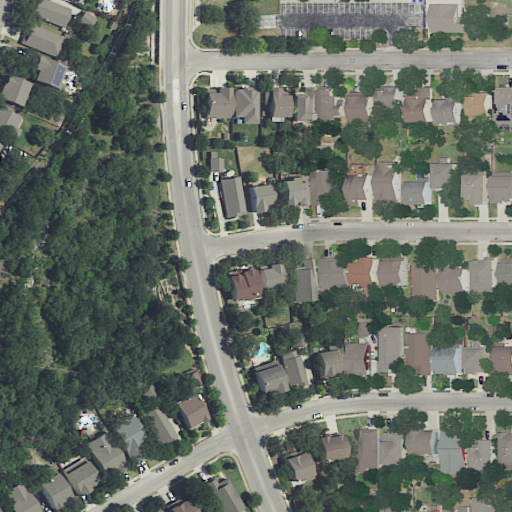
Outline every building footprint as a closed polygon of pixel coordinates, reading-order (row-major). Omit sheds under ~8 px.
[(69,6),(47,0),(31,0),(27,16),(63,27),(69,6)] [(466,32),(466,17),(460,17),(460,5),(432,5),(432,33),(466,32)] [(55,57),(63,37),(28,23),(20,44),(55,57)] [(32,81),(57,88),(64,64),(35,56),(32,69),(35,69),(32,81)] [(0,99),(19,106),(27,83),(4,74),(0,85),(0,99)] [(511,86),(498,87),(498,125),(511,124),(511,86)] [(228,87),(213,87),(213,89),(203,89),(204,118),(228,118),(228,87)] [(432,87),(418,87),(418,95),(410,95),(410,125),(432,126),(432,87)] [(402,88),(381,88),(381,109),(403,109),(402,88)] [(257,123),(258,89),(233,89),(233,116),(242,116),(242,123),(257,123)] [(287,94),(277,94),(277,91),(263,90),(262,101),(268,101),(267,118),(286,119),(287,94)] [(316,121),(316,90),(292,91),(292,121),(316,121)] [(320,93),(321,116),(346,116),(346,105),(340,106),(340,92),(320,93)] [(470,95),(470,116),(492,116),(492,94),(470,95)] [(374,96),(352,96),(352,120),(374,121),(374,96)] [(439,124),(461,124),(461,99),(439,99),(439,124)] [(0,131),(16,137),(19,129),(16,128),(21,115),(0,107),(0,131)] [(222,159),(208,158),(208,171),(221,171),(222,159)] [(399,162),(378,162),(379,202),(400,202),(399,162)] [(435,188),(457,189),(457,164),(435,163),(435,188)] [(314,205),(328,204),(328,193),(338,192),(337,171),(313,171),(314,205)] [(474,199),(474,204),(487,205),(488,175),(466,174),(465,199),(474,199)] [(372,200),(372,176),(350,175),(350,204),(361,204),(361,200),(372,200)] [(220,178),(224,217),(243,215),(240,176),(220,178)] [(310,204),(306,176),(279,180),(283,207),(310,204)] [(511,176),(494,176),(494,203),(508,203),(508,199),(511,198),(511,176)] [(431,182),(409,182),(409,205),(430,205),(431,182)] [(263,211),(263,204),(270,203),(270,185),(249,186),(250,212),(263,211)] [(378,285),(378,257),(364,257),(364,262),(353,262),(353,285),(378,285)] [(348,261),(339,261),(339,258),(323,258),(323,288),(349,287),(348,261)] [(511,258),(504,258),(503,288),(511,288),(511,258)] [(315,259),(301,260),(301,270),(292,270),(294,302),(318,300),(315,259)] [(438,299),(438,259),(414,259),(414,300),(438,299)] [(497,291),(497,260),(474,261),(475,292),(497,291)] [(407,261),(384,261),(385,285),(407,285),(407,261)] [(257,266),(261,288),(281,285),(278,262),(257,266)] [(443,294),(468,295),(468,267),(443,267),(443,294)] [(226,276),(230,301),(257,297),(252,268),(238,271),(238,273),(226,276)] [(374,333),(368,321),(355,327),(361,339),(374,333)] [(402,328),(381,327),(380,371),(401,372),(402,328)] [(431,334),(408,334),(408,365),(422,365),(422,372),(432,371),(431,334)] [(348,374),(368,374),(368,344),(348,344),(348,374)] [(437,374),(461,375),(462,348),(437,347),(437,374)] [(488,348),(466,347),(466,373),(488,374),(488,348)] [(497,372),(511,371),(511,347),(497,347),(497,372)] [(305,385),(298,349),(281,352),(288,388),(305,385)] [(337,349),(315,352),(319,378),(341,374),(337,349)] [(253,371),(259,396),(283,389),(277,365),(253,371)] [(170,403),(187,431),(206,419),(189,391),(170,403)] [(142,411),(157,446),(174,439),(159,403),(142,411)] [(141,433),(129,413),(108,426),(131,463),(147,453),(137,436),(141,433)] [(379,469),(378,430),(357,430),(357,473),(368,473),(368,469),(379,469)] [(126,468),(105,431),(84,443),(104,480),(126,468)] [(438,431),(412,431),(412,455),(438,456),(438,431)] [(466,473),(466,431),(442,431),(441,473),(466,473)] [(320,463),(345,459),(340,433),(315,438),(320,463)] [(406,433),(384,433),(385,465),(406,465),(406,433)] [(511,464),(511,433),(503,433),(503,464),(511,464)] [(496,440),(483,440),(483,447),(474,448),(474,470),(496,470),(496,440)] [(283,457),(289,482),(311,477),(305,452),(283,457)] [(77,496),(89,490),(86,485),(95,480),(83,458),(62,469),(77,496)] [(37,483),(51,509),(71,499),(56,472),(37,483)] [(202,484),(218,511),(241,511),(245,510),(226,477),(216,482),(213,478),(202,484)] [(37,511),(25,481),(3,489),(11,511),(37,511)] [(166,506),(169,511),(194,511),(186,496),(166,506)] [(497,511),(498,499),(473,498),(473,511),(497,511)]
